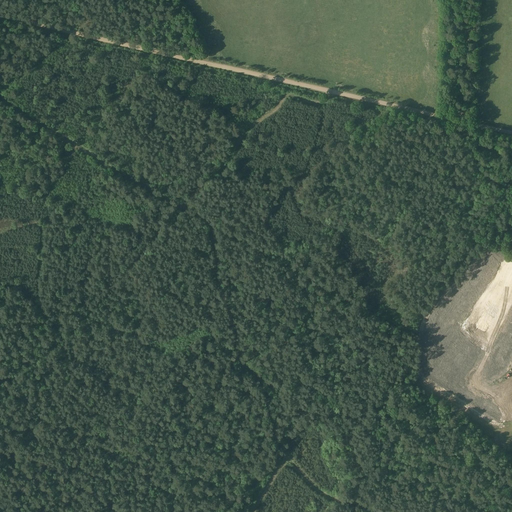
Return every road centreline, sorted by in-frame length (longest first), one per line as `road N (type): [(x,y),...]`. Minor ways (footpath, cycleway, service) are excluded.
road 1 (track): [(511,426),(431,386),(379,316),(0,99)]
road 2 (track): [(0,15),(511,133)]
road 3 (track): [(331,91),(316,102),(283,96),(251,123),(77,326),(20,370),(0,372)]
road 4 (track): [(212,225),(238,357),(260,379),(282,450),(322,493),(389,511)]
